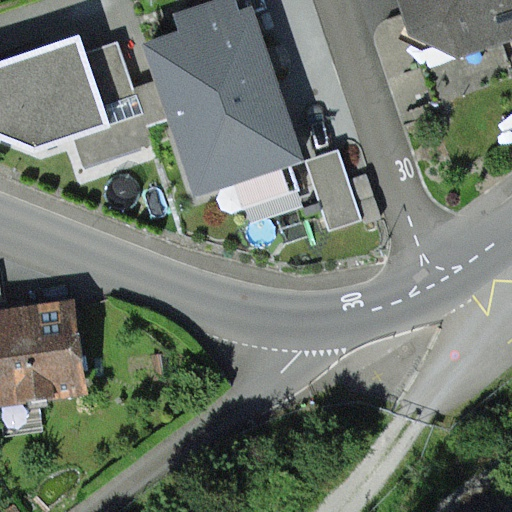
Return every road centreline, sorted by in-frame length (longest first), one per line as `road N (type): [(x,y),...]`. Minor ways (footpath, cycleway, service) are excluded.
road 1 (residential): [(332,330),(266,315),(0,214)]
road 2 (residential): [(423,294),(328,0)]
road 3 (residential): [(332,330),(90,511)]
road 4 (unclassified): [(341,511),(366,492),(403,424),(423,294)]
